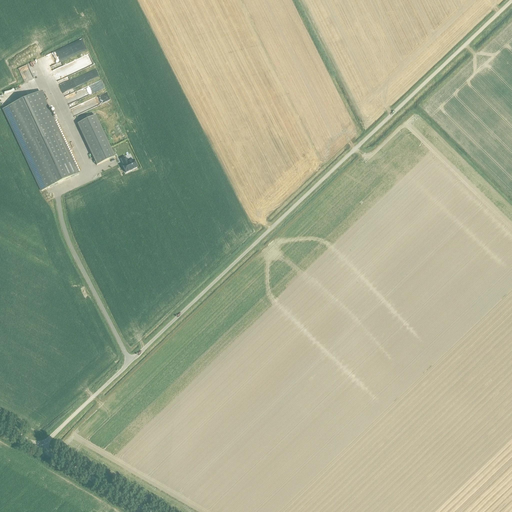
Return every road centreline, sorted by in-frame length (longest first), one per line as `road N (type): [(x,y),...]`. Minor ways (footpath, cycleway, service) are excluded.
road 1 (unclassified): [(39,448),(511,0)]
road 2 (tertiary): [(148,511),(39,448)]
